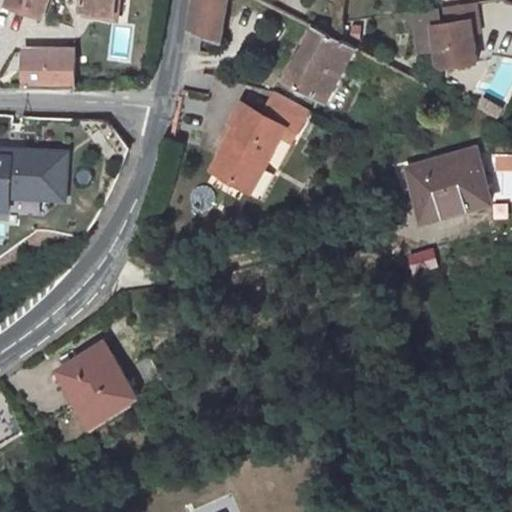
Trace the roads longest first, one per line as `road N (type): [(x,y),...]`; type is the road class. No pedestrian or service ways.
road 1 (residential): [(159,103),(132,210),(85,290),(0,354)]
road 2 (residential): [(0,98),(159,103)]
